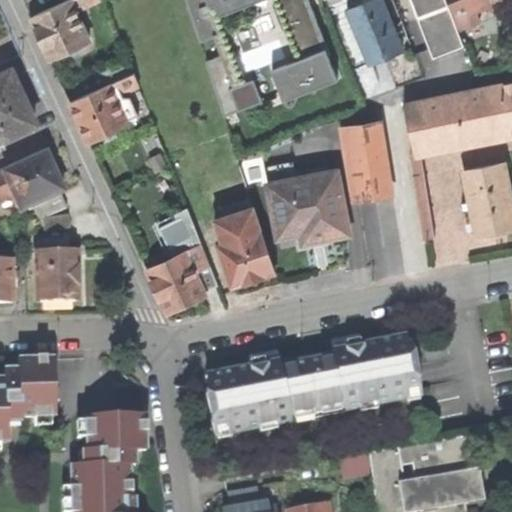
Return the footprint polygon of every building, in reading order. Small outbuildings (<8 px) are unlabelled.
[(68,0),(31,17),(41,38),(51,59),(89,42),(74,10),(96,0),(68,0)] [(184,0),(224,122),(263,104),(269,113),(341,82),(308,0),(184,0)] [(403,51),(381,0),(362,0),(364,2),(346,10),(369,65),(386,58),(403,51)] [(441,36),(454,31),(441,0),(413,0),(429,41),(441,36)] [(511,8),(511,0),(446,0),(458,29),(479,21),(474,10),(493,2),(498,14),(511,8)] [(100,72),(106,86),(132,74),(126,61),(100,72)] [(106,86),(71,103),(80,122),(89,141),(126,124),(121,113),(128,110),(123,98),(116,102),(114,97),(139,86),(134,73),(132,74),(106,86)] [(11,77),(0,81),(0,147),(36,131),(29,116),(11,77)] [(411,153),(426,240),(436,238),(422,152),(511,133),(511,83),(405,104),(414,152),(411,153)] [(347,128),(357,196),(392,191),(381,122),(347,128)] [(14,170),(0,176),(0,209),(14,206),(17,204),(21,211),(35,206),(40,218),(49,216),(68,208),(62,194),(65,192),(56,174),(48,155),(30,163),(27,157),(11,164),(14,170)] [(465,171),(477,234),(499,230),(511,228),(511,202),(505,164),(465,171)] [(302,234),(304,243),(330,237),(350,233),(337,172),(269,185),(279,238),(302,234)] [(218,241),(232,287),(254,280),(275,273),(251,197),(218,207),(222,218),(214,220),(221,240),(218,241)] [(188,210),(160,223),(167,239),(179,234),(188,252),(148,270),(158,291),(167,312),(205,294),(193,269),(209,262),(188,210)] [(69,215),(45,219),(46,232),(71,229),(69,215)] [(80,251),(36,253),(37,303),(43,303),(43,309),(73,308),(74,302),(80,302),(80,276),(80,251)] [(12,260),(3,261),(3,257),(0,256),(0,303),(13,304),(12,260)] [(253,366),(209,374),(212,392),(209,393),(221,456),(426,418),(414,354),(412,354),(409,337),(362,345),(361,338),(345,341),(333,344),(334,351),(281,361),(279,354),(264,356),(252,359),(253,366)] [(0,442),(9,443),(8,429),(16,429),(21,429),(21,419),(56,418),(55,359),(18,360),(19,370),(4,370),(5,384),(0,383),(0,442)] [(146,416),(86,417),(87,452),(78,453),(79,460),(79,465),(71,466),(72,511),(132,511),(131,466),(136,466),(136,452),(147,451),(146,416)] [(474,436),(369,454),(379,511),(425,511),(486,502),(474,436)] [(345,478),(369,474),(366,454),(341,459),(345,478)] [(257,488),(228,493),(229,494),(231,494),(232,496),(230,501),(230,507),(222,508),(222,511),(276,511),(271,511),(268,500),(260,502),(257,488)] [(329,511),(326,498),(293,505),(294,511),(329,511)]
